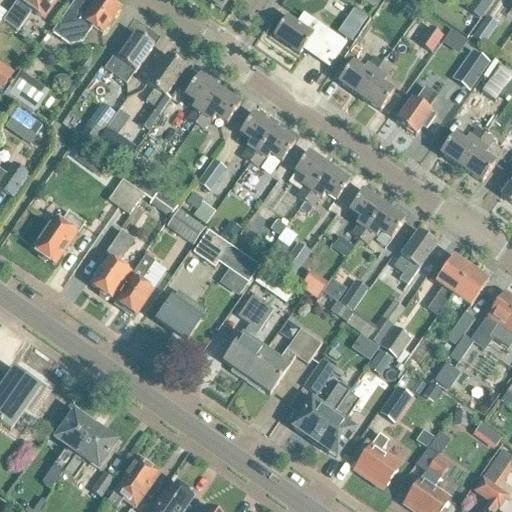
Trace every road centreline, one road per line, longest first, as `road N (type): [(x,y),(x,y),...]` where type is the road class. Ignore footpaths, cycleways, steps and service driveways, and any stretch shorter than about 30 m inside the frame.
road 1 (secondary): [(322,511),(0,287)]
road 2 (residential): [(511,261),(221,58)]
